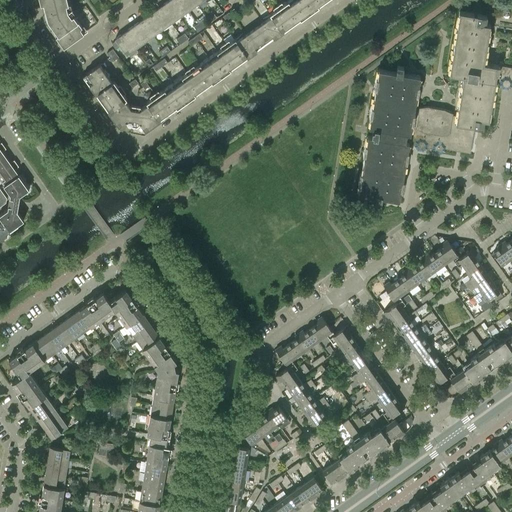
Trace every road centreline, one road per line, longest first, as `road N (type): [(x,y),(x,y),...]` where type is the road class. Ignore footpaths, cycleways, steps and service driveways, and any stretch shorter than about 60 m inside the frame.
road 1 (residential): [(58,62),(128,156),(347,0)]
road 2 (residential): [(213,511),(228,427),(254,409),(267,342),(334,295)]
road 3 (residential): [(352,281),(473,191),(511,194)]
road 4 (residential): [(0,250),(57,209),(0,125)]
road 5 (residential): [(376,511),(511,416)]
road 6 (residential): [(444,412),(352,281)]
road 7 (residential): [(334,295),(427,424)]
road 8 (residential): [(427,424),(303,511)]
road 9 (residential): [(0,350),(116,269)]
